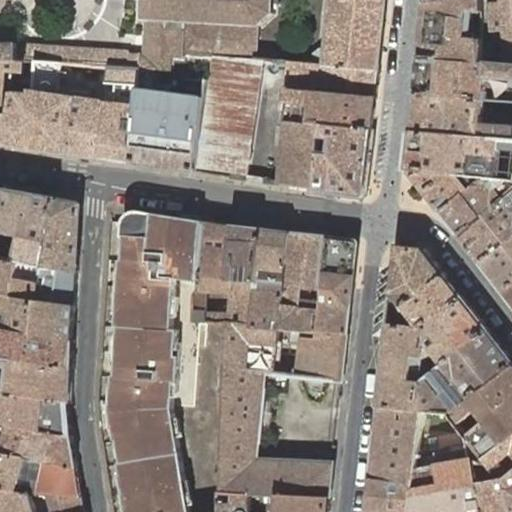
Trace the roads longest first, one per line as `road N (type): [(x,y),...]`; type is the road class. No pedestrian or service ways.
road 1 (residential): [(108,177),(91,401),(107,511)]
road 2 (residential): [(380,218),(350,511)]
road 3 (residential): [(380,218),(108,177)]
road 4 (residential): [(406,0),(380,218)]
road 5 (residential): [(511,327),(432,233),(380,218)]
